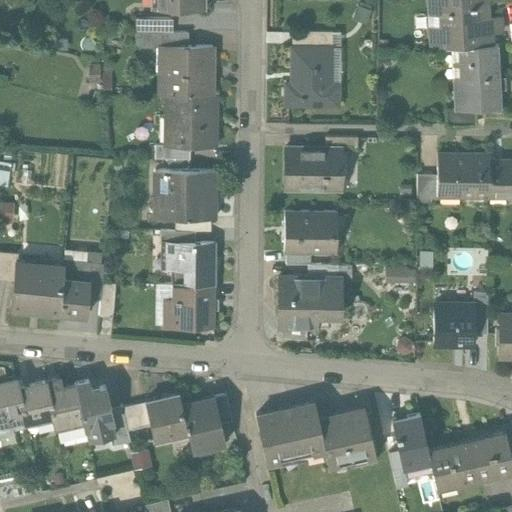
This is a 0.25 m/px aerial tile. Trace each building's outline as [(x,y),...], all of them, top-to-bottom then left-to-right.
[(153,0),(153,7),(151,7),(151,9),(204,9),(204,0),(153,0)] [(460,47),(491,46),(490,33),(500,33),(499,19),(480,20),(480,10),(486,9),(485,0),(428,0),(429,16),(445,15),(445,26),(439,27),(440,48),(460,47)] [(136,32),(171,32),(171,18),(136,17),(136,32)] [(171,45),(188,45),(188,32),(171,32),(136,32),(135,42),(141,48),(160,48),(171,48),(171,45)] [(300,48),(330,48),(331,32),(300,32),(300,48)] [(159,96),(166,96),(212,96),(212,46),(188,45),(171,45),(171,48),(160,48),(159,96)] [(491,46),(460,47),(461,79),(459,79),(460,109),(499,108),(497,46),(491,46)] [(300,48),(291,48),(291,69),(293,69),(293,84),(285,84),(285,105),(337,106),(337,84),(329,84),(329,66),(330,66),(330,48),(300,48)] [(212,96),(166,96),(166,145),(188,146),(214,146),(215,95),(212,96)] [(324,149),(340,149),(356,149),(357,137),(324,137),(324,149)] [(188,146),(166,145),(166,159),(188,159),(188,146)] [(324,149),(284,148),(284,188),(340,189),(340,149),(324,149)] [(488,153),(436,152),(436,174),(436,191),(439,191),(439,195),(437,195),(437,198),(488,198),(488,188),(488,160),(488,153)] [(511,159),(488,160),(488,188),(504,189),(504,197),(511,196),(511,159)] [(0,184),(6,185),(6,184),(10,163),(0,161),(0,184)] [(214,170),(154,170),(153,200),(175,200),(175,218),(206,218),(213,218),(214,170)] [(416,197),(437,198),(437,195),(439,195),(439,191),(436,191),(436,174),(416,173),(416,197)] [(0,200),(0,217),(16,218),(16,201),(0,200)] [(336,213),(283,212),(283,253),(285,253),(309,253),(335,253),(336,213)] [(175,218),(175,231),(193,231),(206,231),(206,218),(175,218)] [(164,244),(164,243),(193,243),(193,231),(175,231),(159,231),(159,244),(164,244)] [(193,243),(164,243),(164,244),(164,270),(171,270),(171,283),(212,283),(213,243),(193,243)] [(0,276),(13,278),(15,260),(16,260),(16,253),(0,251),(0,276)] [(92,261),(99,262),(100,252),(93,252),(92,261)] [(309,253),(285,253),(285,264),(309,265),(309,253)] [(62,264),(58,312),(85,314),(87,295),(89,280),(86,280),(88,261),(63,259),(62,264)] [(16,260),(15,260),(13,278),(10,307),(58,312),(62,264),(16,260)] [(89,280),(87,295),(100,296),(101,282),(103,262),(99,262),(92,261),(88,261),(86,280),(89,280)] [(308,277),(339,277),(339,278),(350,278),(350,265),(309,265),(308,277)] [(416,268),(383,269),(384,285),(416,285),(416,268)] [(308,277),(279,276),(278,313),(284,313),(284,326),(315,327),(315,313),(339,313),(339,278),(339,277),(308,277)] [(115,282),(101,282),(100,296),(98,315),(111,317),(115,282)] [(212,327),(212,283),(171,283),(171,304),(164,304),(164,326),(212,327)] [(473,304),(433,303),(433,343),(473,344),(473,333),(473,304)] [(473,333),(486,334),(487,304),(473,304),(473,333)] [(511,311),(496,312),(495,360),(511,360),(511,311)] [(16,378),(0,381),(0,417),(22,412),(23,412),(17,387),(18,387),(16,378)] [(44,381),(52,415),(51,415),(53,424),(55,424),(58,438),(84,433),(83,427),(84,427),(76,393),(77,393),(75,384),(73,384),(60,387),(59,378),(44,381)] [(17,387),(23,412),(22,412),(24,421),(51,415),(52,415),(44,381),(18,387),(17,387)] [(77,393),(76,393),(84,427),(111,421),(112,420),(109,408),(104,386),(77,393)] [(213,396),(219,421),(231,418),(225,393),(213,396)] [(178,394),(134,404),(138,424),(149,422),(153,440),(172,436),(171,431),(184,428),(185,433),(187,433),(180,404),(178,394)] [(180,404),(187,433),(190,448),(223,440),(219,421),(213,396),(180,404)] [(314,402),(255,415),(265,463),(324,449),(327,466),(375,455),(364,407),(317,418),(314,402)] [(134,404),(121,407),(126,429),(127,430),(139,427),(138,424),(134,404)] [(121,406),(109,408),(112,420),(111,421),(113,432),(126,429),(121,407),(121,406)] [(402,467),(429,461),(427,449),(419,414),(392,421),(402,467)] [(511,463),(504,431),(427,449),(429,461),(436,488),(511,470),(511,463)] [(38,479),(10,486),(12,498),(41,491),(38,479)] [(144,505),(145,511),(169,511),(167,500),(144,505)]
